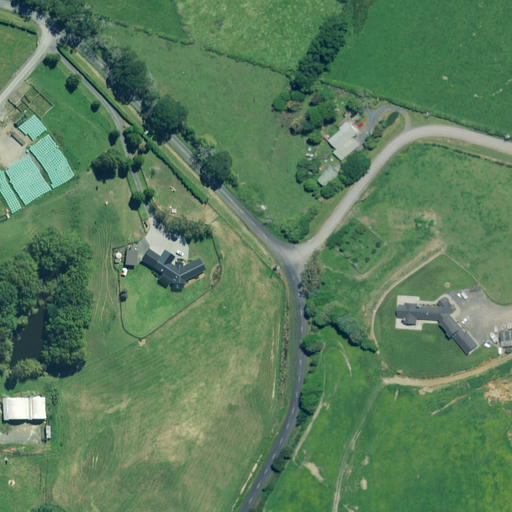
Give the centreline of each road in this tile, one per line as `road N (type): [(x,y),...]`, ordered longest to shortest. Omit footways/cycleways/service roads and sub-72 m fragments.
road 1 (unclassified): [(0,2),(70,36),(291,266)]
road 2 (unclassified): [(291,266),(394,145),(423,136),(511,156)]
road 3 (unclassified): [(291,266),(299,325),(293,399),(243,511)]
